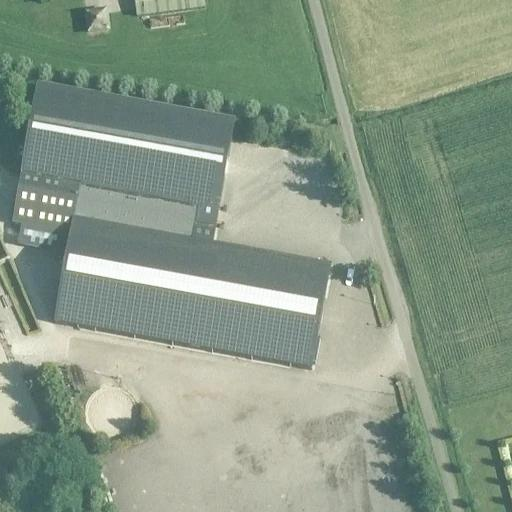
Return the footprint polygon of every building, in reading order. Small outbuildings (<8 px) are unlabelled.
[(80,22),(101,20),(100,0),(86,0),(79,0),(80,22)] [(203,0),(146,0),(134,2),(136,19),(205,10),(203,0)] [(17,191),(214,228),(233,123),(37,87),(17,191)] [(70,236),(54,325),(309,372),(328,269),(210,247),(214,228),(17,191),(11,225),(70,236)] [(26,292),(29,303),(49,297),(47,287),(26,292)]
